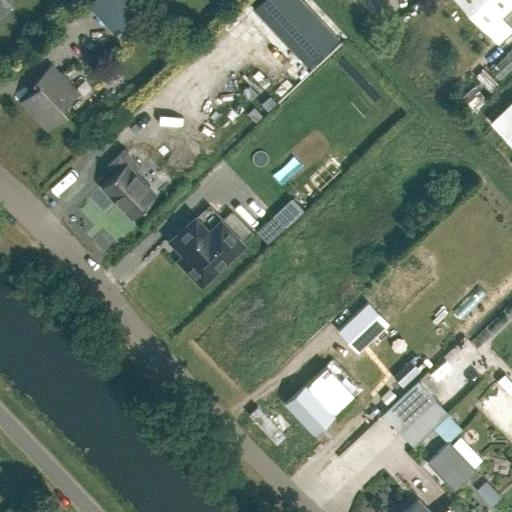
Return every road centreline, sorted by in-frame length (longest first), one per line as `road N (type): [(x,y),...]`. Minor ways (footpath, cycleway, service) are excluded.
road 1 (unclassified): [(307,511),(0,187)]
road 2 (unclassified): [(90,511),(0,416)]
